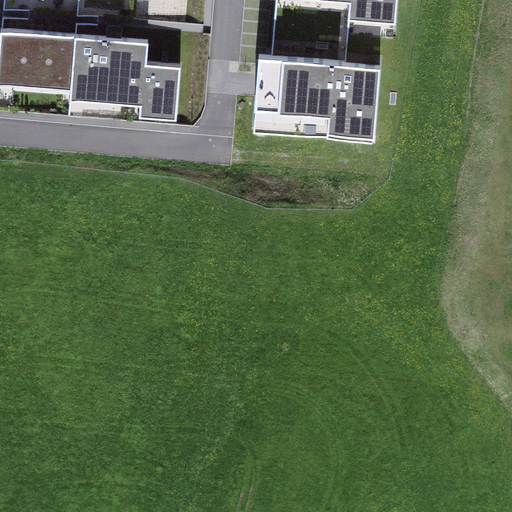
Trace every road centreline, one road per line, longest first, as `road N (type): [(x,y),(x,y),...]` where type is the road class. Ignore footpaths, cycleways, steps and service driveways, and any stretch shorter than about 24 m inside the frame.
road 1 (residential): [(215,149),(409,163),(435,0)]
road 2 (residential): [(0,133),(215,149)]
road 3 (residential): [(215,149),(228,0)]
